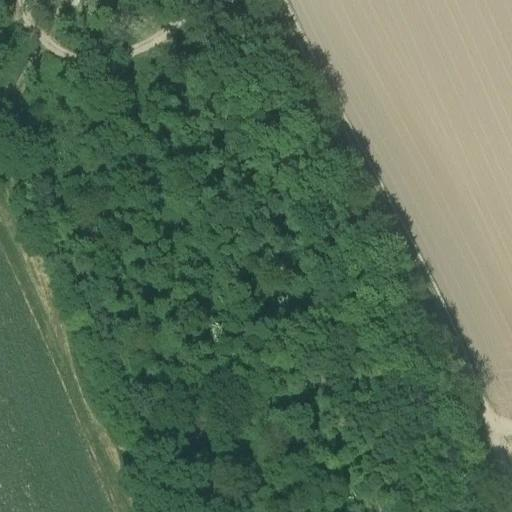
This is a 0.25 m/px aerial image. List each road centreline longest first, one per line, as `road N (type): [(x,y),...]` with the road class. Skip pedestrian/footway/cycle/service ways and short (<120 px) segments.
road 1 (track): [(167,25),(238,191),(279,329),(357,511)]
road 2 (track): [(511,462),(456,323),(288,0)]
road 3 (track): [(201,0),(94,66),(39,44),(18,0)]
